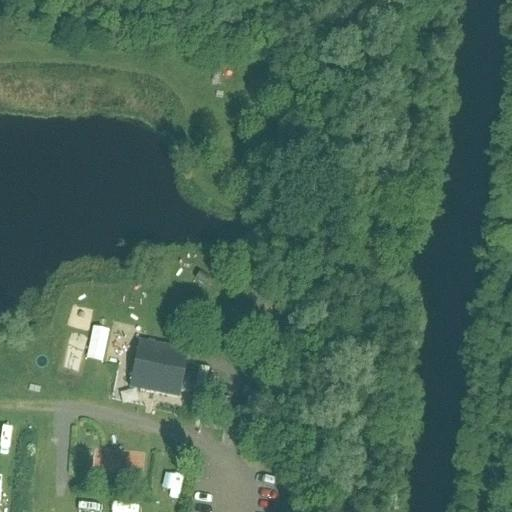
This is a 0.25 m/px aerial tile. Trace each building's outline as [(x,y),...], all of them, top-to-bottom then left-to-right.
[(196,280),(197,272),(192,268),(185,270),(183,278),(189,282),(196,280)] [(201,312),(206,316),(213,316),(218,312),(218,305),(213,300),(206,300),(201,304),(201,312)] [(133,371),(130,392),(178,401),(186,352),(138,344),(133,371)] [(201,407),(208,371),(199,369),(191,405),(201,407)] [(225,408),(226,400),(206,398),(205,406),(225,408)]
